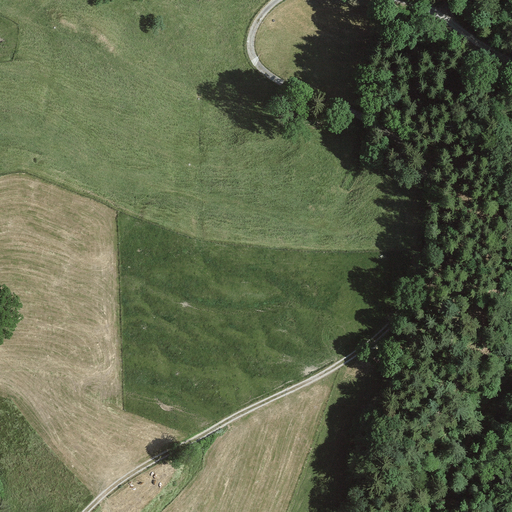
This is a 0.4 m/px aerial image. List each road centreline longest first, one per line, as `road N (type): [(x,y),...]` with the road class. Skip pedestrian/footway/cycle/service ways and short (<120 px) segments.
road 1 (track): [(86,511),(146,464),(366,345),(413,288),(430,217),(424,170),(400,140),(274,79),(253,59),(252,32),(279,0)]
road 2 (track): [(453,495),(470,436),(511,364)]
road 3 (track): [(511,64),(403,0)]
